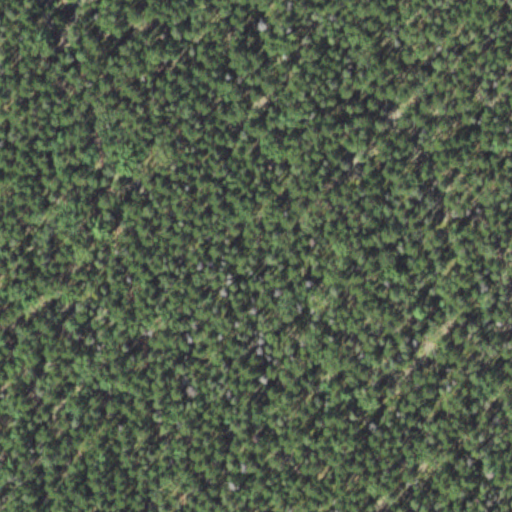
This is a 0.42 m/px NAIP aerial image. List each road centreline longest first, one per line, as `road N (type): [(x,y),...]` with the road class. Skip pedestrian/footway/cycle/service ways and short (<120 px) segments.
road 1 (track): [(143,0),(126,80),(92,108),(12,138),(0,158),(1,303),(107,491),(109,511)]
road 2 (track): [(183,511),(161,336),(78,107),(59,97),(29,0)]
